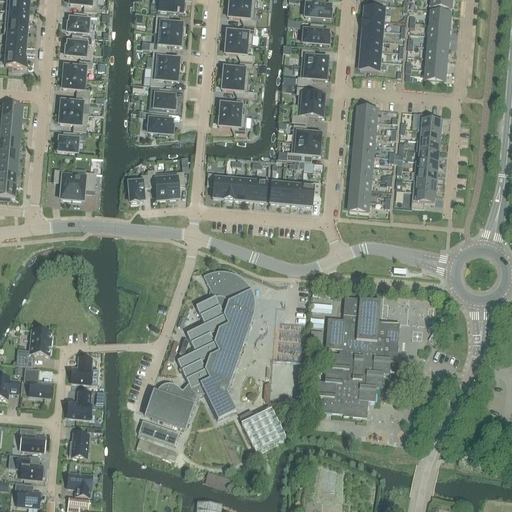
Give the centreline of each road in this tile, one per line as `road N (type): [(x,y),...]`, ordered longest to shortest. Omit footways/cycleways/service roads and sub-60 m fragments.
road 1 (tertiary): [(418,511),(431,456),(475,365),(480,301)]
road 2 (residential): [(213,0),(194,213)]
road 3 (tertiary): [(486,249),(502,195),(511,81)]
road 4 (residential): [(160,345),(65,353),(56,423)]
road 5 (residential): [(35,229),(94,225),(194,238)]
road 6 (residential): [(194,238),(296,271),(340,257)]
road 7 (residential): [(194,213),(328,225)]
road 8 (residential): [(328,225),(339,92)]
road 9 (residential): [(340,257),(374,247),(456,269)]
